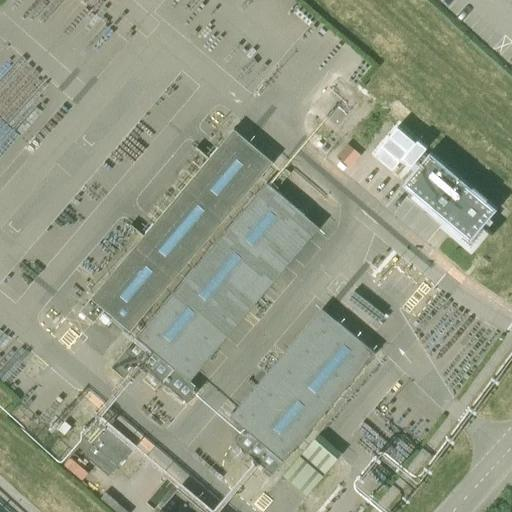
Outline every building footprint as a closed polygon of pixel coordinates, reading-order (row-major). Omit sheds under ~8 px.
[(373,152),(392,169),(417,140),(397,124),(373,152)] [(76,313),(91,326),(102,313),(127,334),(270,164),(230,131),(76,313)] [(403,184),(414,193),(412,195),(413,196),(415,194),(456,229),(455,230),(471,243),(484,228),(493,235),(494,234),(488,229),(494,221),(491,218),(498,209),(431,152),(403,184)] [(109,368),(123,380),(137,364),(186,405),(197,393),(173,372),(232,302),(240,309),(255,292),(247,285),(305,216),(265,183),(109,368)] [(280,389),(244,431),(232,444),(271,477),(376,353),(338,320),(293,373),(284,365),(271,381),(280,389)] [(83,457),(107,477),(130,450),(107,430),(83,457)] [(316,438),(303,454),(326,474),(339,457),(316,438)] [(305,499),(326,474),(303,454),(282,479),(305,499)] [(157,511),(206,511),(178,488),(157,511)]
